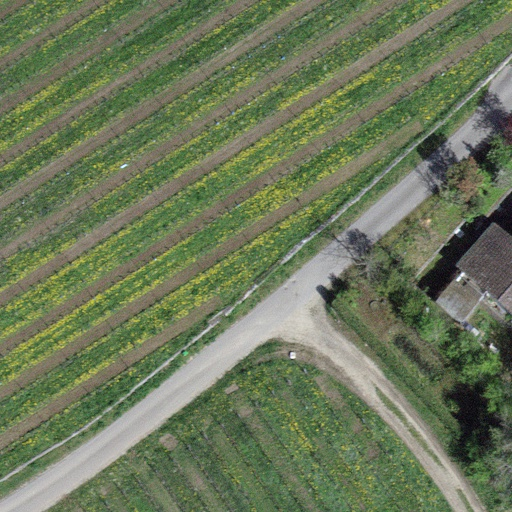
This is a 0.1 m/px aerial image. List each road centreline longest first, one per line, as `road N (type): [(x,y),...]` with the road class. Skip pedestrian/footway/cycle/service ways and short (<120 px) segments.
road 1 (unclassified): [(511,102),(292,300),(17,511)]
road 2 (track): [(292,300),(469,488),(480,511)]
